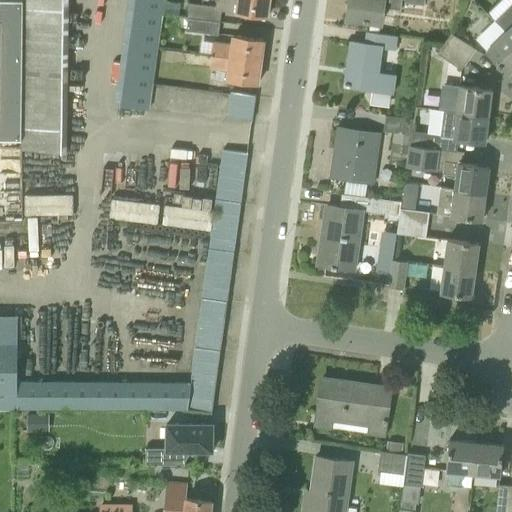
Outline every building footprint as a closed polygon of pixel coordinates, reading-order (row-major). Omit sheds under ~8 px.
[(0,0),(0,138),(22,139),(22,125),(23,0),(0,0)] [(267,17),(269,0),(216,0),(216,6),(190,2),(188,18),(220,22),(221,9),(237,11),(236,12),(267,17)] [(425,0),(349,0),(347,17),(381,22),(383,6),(400,9),(401,0),(403,0),(404,0),(404,2),(425,5),(425,0)] [(511,2),(495,20),(505,31),(511,37),(511,2)] [(188,18),(186,30),(218,35),(220,22),(188,18)] [(397,35),(368,31),(367,31),(365,43),(351,41),(345,85),(375,90),(373,101),(390,104),(391,92),(393,92),(395,75),(378,73),(382,47),(395,49),(397,35)] [(511,68),(511,37),(505,31),(486,49),(508,72),(511,68)] [(451,32),(445,41),(469,58),(474,49),(451,32)] [(215,43),(213,55),(261,62),(264,38),(233,34),(232,46),(215,43)] [(469,58),(445,41),(437,53),(461,69),(469,58)] [(261,62),(213,55),(212,67),(228,70),(227,80),(257,85),(261,62)] [(443,110),(488,115),(492,89),(460,85),(443,84),(440,110),(443,110)] [(229,103),(254,107),(256,94),(231,90),(229,103)] [(253,120),(254,107),(229,103),(227,117),(253,120)] [(411,131),(410,136),(409,144),(455,151),(457,138),(485,142),(488,115),(443,110),(440,134),(411,131)] [(385,115),(383,131),(394,133),(410,136),(411,131),(413,121),(385,115)] [(22,139),(22,149),(66,153),(66,122),(22,121),(22,125),(22,139)] [(373,181),(379,134),(338,128),(332,175),(346,177),(344,190),(367,193),(369,180),(373,181)] [(393,142),(390,157),(406,160),(409,144),(410,136),(394,133),(393,142)] [(464,152),(455,151),(409,144),(406,160),(405,166),(435,171),(436,170),(443,171),(442,173),(456,175),(454,188),(486,193),(489,166),(463,163),(464,152)] [(221,161),(246,164),(248,152),(223,148),(221,161)] [(220,173),(245,177),(246,164),(221,161),(220,173)] [(220,173),(218,186),(243,189),(245,177),(220,173)] [(401,194),(416,196),(418,183),(403,181),(401,194)] [(216,198),(241,201),(243,189),(218,186),(216,198)] [(482,219),(486,193),(454,188),(454,189),(440,187),(436,213),(482,219)] [(28,191),(28,212),(76,212),(76,192),(28,191)] [(398,216),(399,208),(400,203),(368,196),(342,193),(340,206),(327,204),(319,264),(332,266),(331,267),(354,270),(362,210),(366,210),(398,216)] [(159,222),(162,203),(116,195),(112,213),(159,222)] [(216,198),(214,210),(240,214),(241,201),(216,198)] [(429,212),(399,208),(398,216),(398,220),(427,225),(429,212)] [(238,226),(240,214),(214,210),(213,223),(238,226)] [(398,220),(396,233),(425,237),(427,225),(398,220)] [(211,235),(236,239),(238,226),(213,223),(211,235)] [(209,247),(234,251),(236,239),(211,235),(209,247)] [(448,239),(444,265),(475,269),(479,243),(448,239)] [(209,247),(208,260),(233,263),(234,251),(209,247)] [(375,271),(390,273),(392,258),(378,256),(375,271)] [(206,272),(231,276),(233,263),(208,260),(206,272)] [(393,262),(391,274),(389,285),(403,287),(407,264),(393,262)] [(475,269),(444,265),(440,292),(471,296),(475,269)] [(229,288),(231,276),(206,272),(204,284),(229,288)] [(204,284),(202,297),(228,300),(229,288),(204,284)] [(201,309),(226,313),(228,300),(202,297),(201,309)] [(224,325),(226,313),(201,309),(199,322),(224,325)] [(223,331),(224,325),(199,322),(197,334),(222,337),(223,331)] [(221,350),(222,337),(197,334),(196,346),(221,350)] [(0,408),(18,408),(18,379),(18,344),(0,343),(0,408)] [(219,362),(221,350),(196,346),(194,359),(219,362)] [(217,374),(219,362),(194,359),(192,371),(217,374)] [(215,387),(217,374),(192,371),(191,381),(190,383),(215,387)] [(384,434),(391,387),(322,377),(315,424),(331,426),(384,434)] [(187,410),(187,408),(189,396),(190,383),(191,381),(18,379),(18,408),(40,409),(48,409),(187,410)] [(214,399),(215,387),(190,383),(189,396),(214,399)] [(212,410),(214,399),(189,396),(187,408),(212,412),(212,410)] [(28,432),(50,432),(50,414),(28,414),(28,432)] [(185,449),(212,449),(212,444),(215,444),(215,428),(212,428),(212,423),(168,423),(168,449),(146,449),(146,464),(185,464),(185,449)] [(446,470),(473,473),(476,441),(450,438),(446,470)] [(387,440),(386,451),(402,453),(403,442),(387,440)] [(476,441),(473,473),(500,476),(503,444),(476,441)] [(402,453),(386,451),(380,451),(378,470),(404,475),(407,454),(402,453)] [(407,454),(404,475),(403,484),(422,486),(425,457),(407,454)] [(344,511),(352,460),(316,455),(311,498),(305,497),(302,511),(344,511)] [(403,484),(402,501),(420,503),(422,486),(403,484)] [(498,484),(495,511),(508,511),(510,485),(498,484)] [(210,511),(212,500),(186,498),(185,511),(166,509),(166,511),(210,511)]
